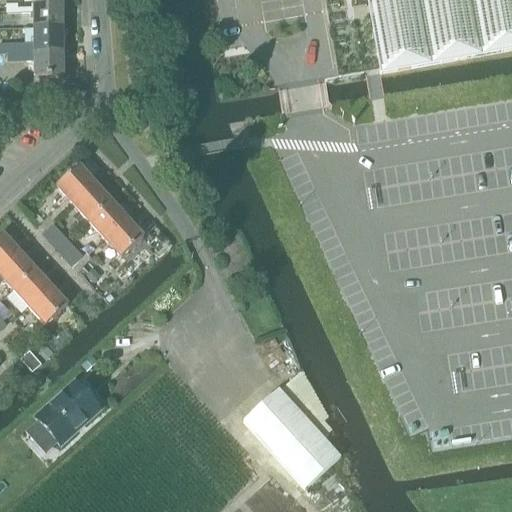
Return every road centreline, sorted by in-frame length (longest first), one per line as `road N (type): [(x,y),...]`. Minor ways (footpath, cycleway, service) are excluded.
road 1 (residential): [(97,111),(191,238)]
road 2 (track): [(244,386),(233,429),(309,511)]
road 3 (residential): [(0,201),(97,111)]
